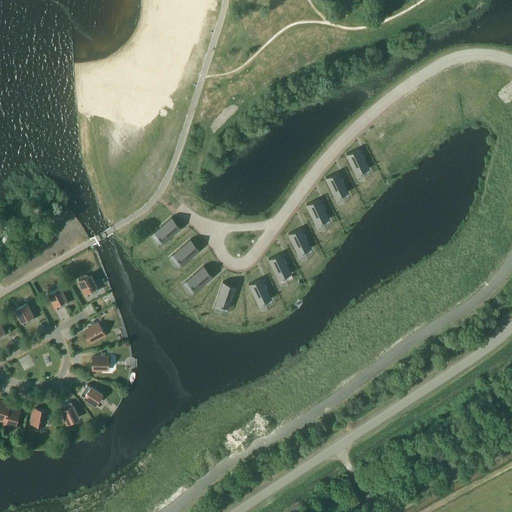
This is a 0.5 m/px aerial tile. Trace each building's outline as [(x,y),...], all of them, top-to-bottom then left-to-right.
[(359,147),(346,153),(356,174),(357,174),(356,173),(361,171),(361,172),(365,170),(364,169),(369,167),(369,168),(359,147)] [(339,170),(326,177),(336,198),(336,197),(340,195),(344,194),(344,193),(348,191),(349,191),(339,170)] [(319,197),(306,204),(316,224),(317,224),(316,224),(321,221),(321,222),(325,220),(324,220),(329,218),(330,218),(319,197)] [(164,242),(181,227),(171,216),(154,231),(164,242)] [(311,247),(301,226),(288,233),(298,253),(311,247)] [(183,264),(200,249),(190,238),(173,253),(183,264)] [(0,243),(6,249),(9,246),(3,241),(0,243)] [(291,272),(281,252),(268,258),(278,279),(291,272)] [(213,276),(204,265),(186,280),(196,291),(213,276)] [(88,297),(98,292),(90,276),(80,281),(88,297)] [(271,298),(261,277),(248,283),(258,304),(271,298)] [(229,307),(236,285),(222,281),(215,303),(229,307)] [(57,310),(68,305),(60,289),(49,294),(57,310)] [(35,320),(27,305),(16,310),(24,326),(35,320)] [(85,332),(91,343),(105,336),(99,324),(96,325),(94,322),(91,324),(93,327),(85,332)] [(105,357),(105,353),(101,353),(101,357),(92,357),(92,371),(108,371),(108,358),(105,357)] [(95,405),(102,395),(87,385),(81,395),(95,405)] [(0,420),(5,422),(9,407),(10,405),(0,401),(0,420)] [(68,423),(79,418),(71,402),(60,407),(68,423)] [(5,422),(4,425),(15,428),(20,411),(9,407),(5,422)] [(46,420),(48,411),(35,409),(32,425),(45,427),(46,424),(49,425),(50,421),(46,420)]
